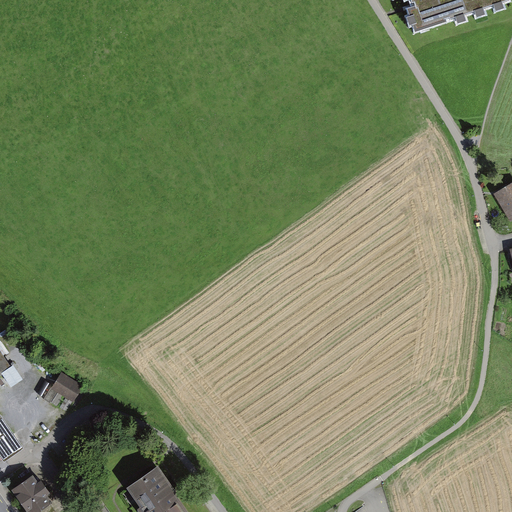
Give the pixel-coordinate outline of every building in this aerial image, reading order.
[(504,13),(508,11),(504,0),(465,0),(457,3),(456,0),(449,2),(448,0),(407,0),(408,1),(402,3),(404,11),(410,9),(413,14),(415,14),(417,17),(409,20),(411,28),(408,29),(410,36),(414,36),(416,43),(447,33),(446,30),(457,27),(459,35),(468,32),(466,25),(476,22),(479,29),(486,25),(484,19),(495,16),(497,22),(506,19),(504,13)] [(510,231),(511,230),(511,193),(494,204),(510,231)] [(0,376),(13,368),(0,349),(0,453),(6,462),(25,448),(0,412),(0,376)] [(78,396),(56,382),(48,396),(70,410),(78,396)] [(193,511),(158,460),(125,483),(141,505),(136,508),(139,511),(193,511)] [(41,485),(35,477),(14,492),(27,511),(45,511),(58,503),(44,483),(41,485)]
